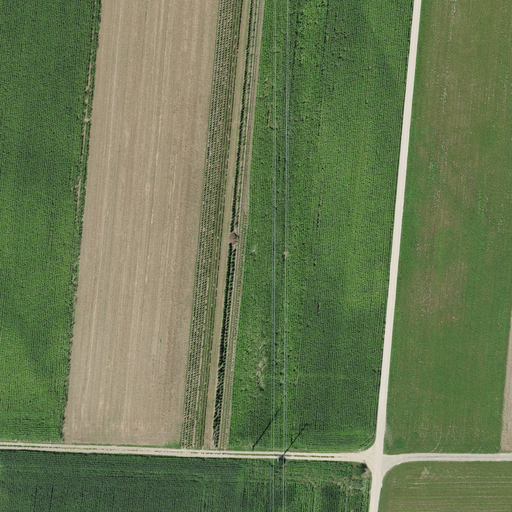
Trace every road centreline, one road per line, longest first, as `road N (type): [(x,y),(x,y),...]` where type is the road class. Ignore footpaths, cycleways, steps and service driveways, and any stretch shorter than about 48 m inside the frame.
road 1 (track): [(371,511),(416,0)]
road 2 (track): [(511,456),(0,446)]
